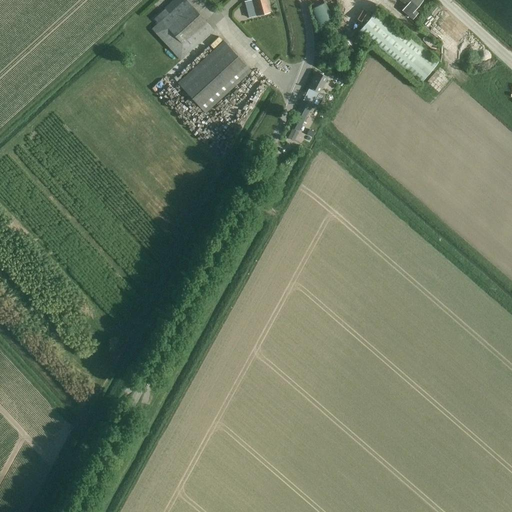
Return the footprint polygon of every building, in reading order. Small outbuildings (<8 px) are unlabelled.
[(158,23),(152,29),(180,59),(212,29),(185,0),(172,0),(164,8),(164,9),(160,13),(154,19),(158,23)] [(248,17),(257,15),(269,12),(266,0),(250,0),(244,2),(248,17)] [(400,0),(406,5),(402,10),(412,19),(417,13),(414,10),(423,0),(422,0),(400,0)] [(311,8),(310,9),(313,13),(318,27),(333,20),(325,2),(311,8)] [(419,85),(439,62),(377,9),(358,32),(404,72),(419,85)] [(205,113),(224,96),(251,71),(224,41),(178,83),(205,113)] [(293,128),(288,138),(293,141),(298,131),(301,125),(305,117),(312,104),(312,105),(318,92),(319,93),(319,92),(327,77),(317,72),(309,87),(303,100),(289,126),(293,128)] [(309,129),(306,135),(312,137),(314,132),(309,129)]
